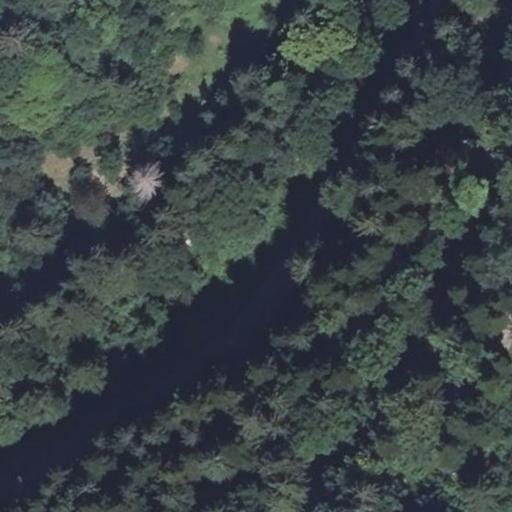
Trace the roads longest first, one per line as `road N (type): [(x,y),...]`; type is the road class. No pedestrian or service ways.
road 1 (tertiary): [(437,0),(408,71),(256,297),(193,365),(69,442),(0,497)]
road 2 (residential): [(308,511),(400,399),(447,306),(511,28)]
